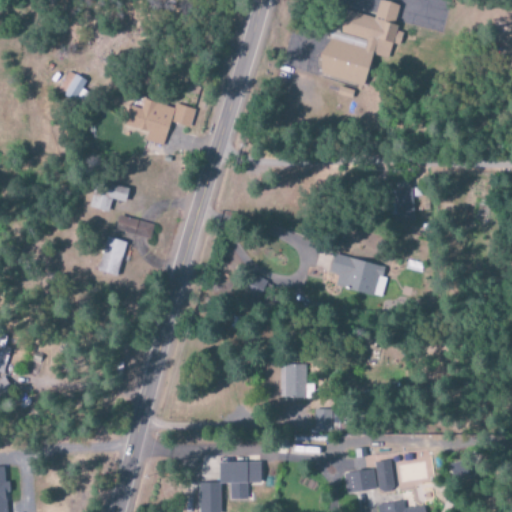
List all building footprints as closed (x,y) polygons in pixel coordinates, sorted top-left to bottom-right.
[(363,87),(374,42),(395,46),(399,46),(402,34),(396,32),(395,18),(398,8),(398,6),(378,1),(373,18),(344,12),(339,33),(327,33),(318,72),(318,76),(363,87)] [(85,82),(67,71),(55,92),(79,107),(87,93),(80,89),(85,82)] [(194,110),(174,105),(173,109),(142,101),(140,110),(128,107),(123,127),(146,133),(144,142),(162,146),(168,123),(189,128),(194,110)] [(95,182),(88,209),(107,214),(111,201),(124,204),(127,191),(95,182)] [(395,223),(412,222),(411,190),(393,191),(395,223)] [(149,241),(154,226),(121,217),(117,231),(149,241)] [(117,277),(123,242),(104,239),(98,274),(117,277)] [(383,267),(333,256),(328,274),(337,276),(334,288),(377,298),(383,267)] [(10,349),(4,347),(7,338),(0,335),(0,376),(1,377),(10,349)] [(304,366),(281,366),(282,400),(312,399),(311,385),(305,385),(304,366)] [(330,410),(313,410),(313,432),(330,433),(330,410)] [(375,463),(377,493),(391,492),(389,462),(375,463)] [(228,485),(229,501),(246,501),(246,486),(260,486),(260,463),(217,464),(218,485),(228,485)] [(0,468),(0,511),(5,511),(5,493),(8,493),(8,483),(4,483),(3,469),(0,468)] [(343,475),(346,495),(375,490),(371,470),(343,475)] [(197,485),(197,511),(218,511),(218,485),(197,485)]
